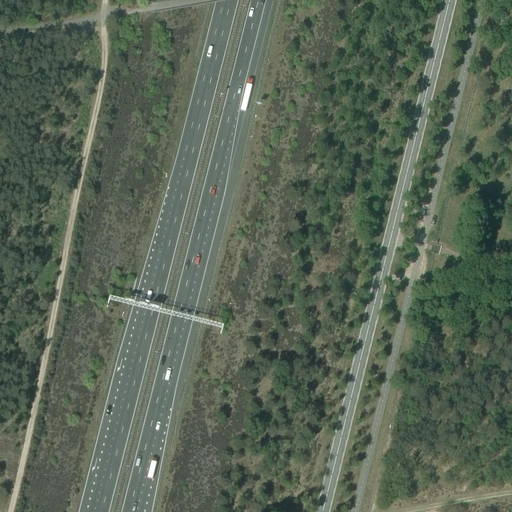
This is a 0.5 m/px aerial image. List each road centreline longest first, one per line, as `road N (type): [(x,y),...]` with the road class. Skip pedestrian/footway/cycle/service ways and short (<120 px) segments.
road 1 (motorway): [(228,0),(94,511)]
road 2 (primary): [(322,511),(449,0)]
road 3 (motorway): [(136,511),(262,0)]
road 4 (track): [(102,23),(103,78),(10,511)]
road 5 (track): [(390,237),(465,256),(511,254)]
